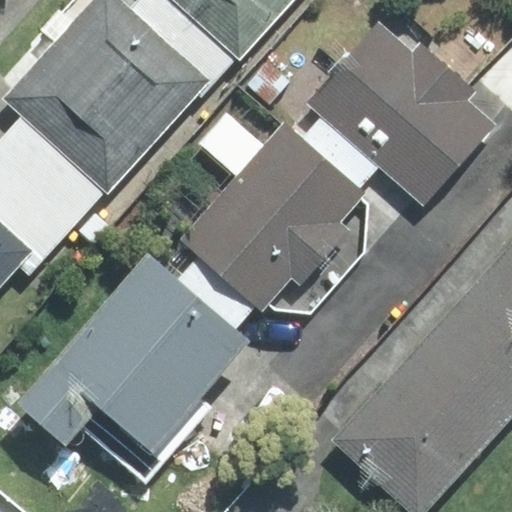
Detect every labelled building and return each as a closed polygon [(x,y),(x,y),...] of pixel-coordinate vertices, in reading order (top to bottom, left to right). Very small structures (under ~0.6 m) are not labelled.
[(223,70),(144,0),(85,0),(6,89),(117,188),(223,70)] [(312,0),(199,0),(262,56),(312,0)] [(511,125),(378,8),(32,398),(71,432),(86,414),(136,458),(389,172),(438,215),(511,131),(511,125)] [(0,298),(40,251),(0,216),(0,298)] [(434,511),(511,428),(511,245),(337,434),(421,511),(434,511)]
